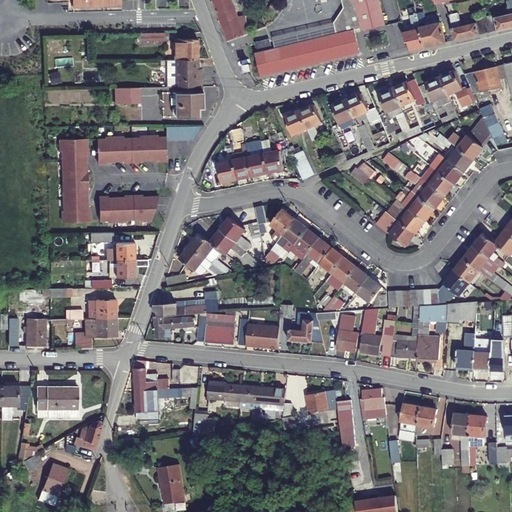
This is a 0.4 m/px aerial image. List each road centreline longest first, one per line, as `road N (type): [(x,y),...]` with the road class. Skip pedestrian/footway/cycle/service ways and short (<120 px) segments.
road 1 (residential): [(179,208),(291,191),(389,260),(410,263),(434,250),(492,176),(511,168)]
road 2 (residential): [(511,38),(236,103)]
road 3 (residential): [(131,348),(350,370)]
road 4 (residential): [(350,370),(511,392)]
road 5 (residential): [(127,359),(107,438),(120,511)]
road 6 (residential): [(179,208),(131,348)]
road 7 (residential): [(127,359),(0,359)]
road 8 (residential): [(236,103),(199,155),(179,208)]
